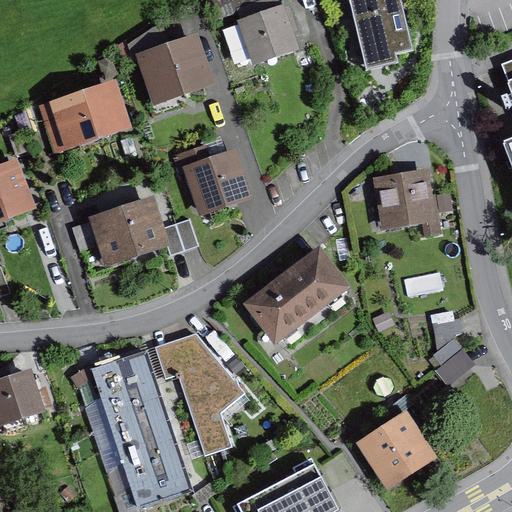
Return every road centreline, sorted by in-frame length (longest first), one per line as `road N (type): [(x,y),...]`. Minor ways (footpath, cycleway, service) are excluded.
road 1 (unclassified): [(0,343),(125,330),(197,302),(240,274),(365,157),(457,107)]
road 2 (residential): [(511,342),(496,307),(457,107)]
